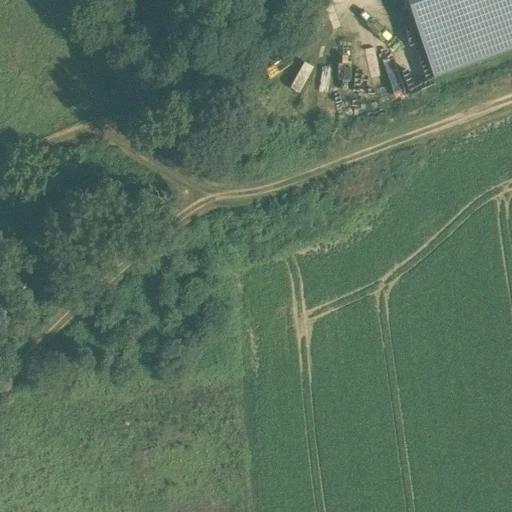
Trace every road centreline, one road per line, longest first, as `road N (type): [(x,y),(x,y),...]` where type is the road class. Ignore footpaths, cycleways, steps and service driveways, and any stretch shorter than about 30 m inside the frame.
road 1 (track): [(213,188),(250,196),(511,98)]
road 2 (track): [(0,387),(73,309),(213,188)]
road 3 (track): [(0,171),(51,144),(88,139),(127,145),(213,188)]
